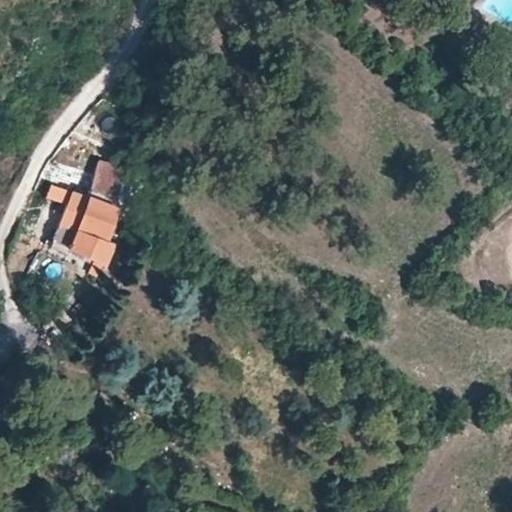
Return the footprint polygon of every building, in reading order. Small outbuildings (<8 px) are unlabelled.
[(89,191),(118,197),(125,165),(96,159),(89,191)] [(127,205),(132,190),(123,187),(117,202),(127,205)] [(104,265),(105,265),(114,247),(104,241),(109,225),(115,210),(91,200),(62,189),(57,201),(67,205),(60,227),(79,234),(73,251),(104,265)] [(124,213),(127,205),(117,202),(93,194),(91,200),(115,210),(124,213)] [(79,234),(60,227),(55,242),(73,251),(79,234)]
